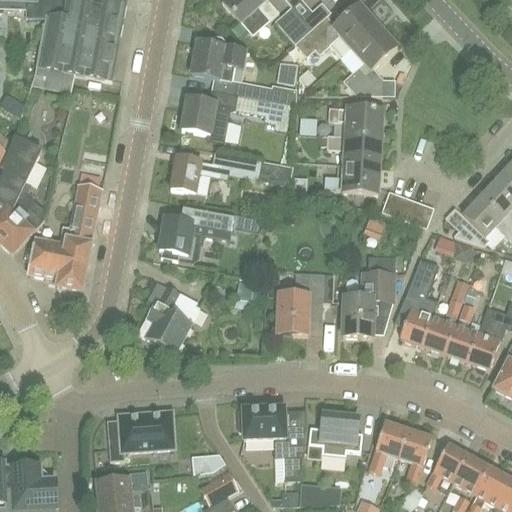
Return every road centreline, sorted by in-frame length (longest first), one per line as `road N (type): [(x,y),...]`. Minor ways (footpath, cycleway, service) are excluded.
road 1 (residential): [(45,366),(84,346),(106,317),(165,0)]
road 2 (residential): [(204,389),(327,383),(396,393),(511,443)]
road 3 (residential): [(263,511),(209,427),(204,389)]
road 4 (residential): [(71,414),(110,397),(204,389)]
road 5 (residential): [(406,171),(457,189),(511,130)]
